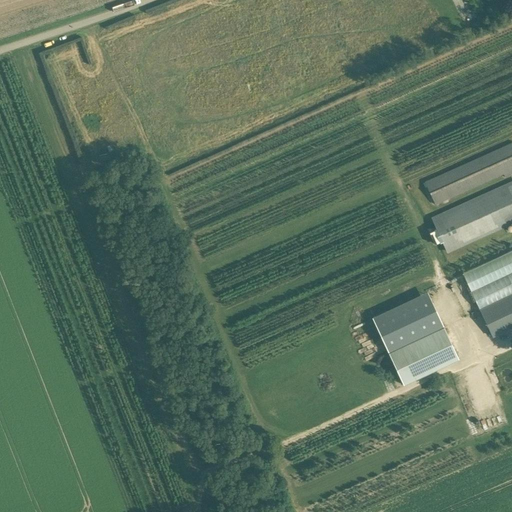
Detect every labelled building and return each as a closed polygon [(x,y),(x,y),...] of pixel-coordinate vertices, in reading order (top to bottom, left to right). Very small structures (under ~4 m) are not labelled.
[(511,144),(426,183),(435,205),(505,173),(507,177),(511,174),(511,144)] [(511,180),(431,217),(447,253),(511,223),(511,180)] [(511,251),(462,274),(478,308),(511,291),(511,251)] [(427,291),(372,317),(389,352),(444,327),(427,291)] [(511,294),(480,310),(492,337),(511,327),(511,294)] [(444,327),(389,352),(404,384),(459,359),(444,327)]
